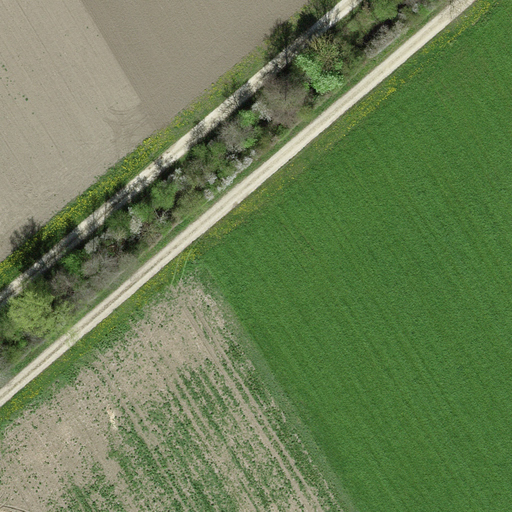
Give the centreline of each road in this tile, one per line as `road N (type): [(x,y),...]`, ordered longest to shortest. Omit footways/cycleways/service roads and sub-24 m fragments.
road 1 (track): [(0,404),(464,0)]
road 2 (track): [(359,0),(0,307)]
